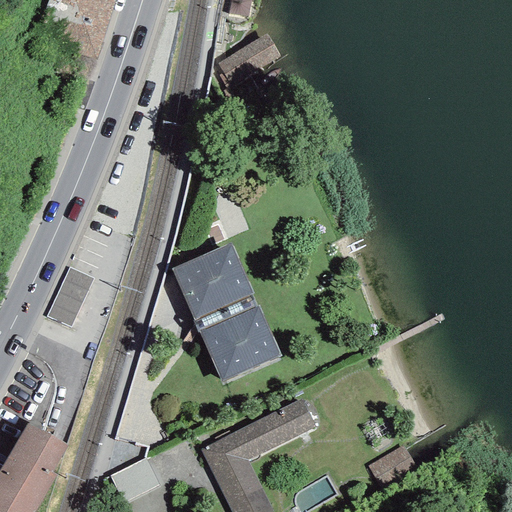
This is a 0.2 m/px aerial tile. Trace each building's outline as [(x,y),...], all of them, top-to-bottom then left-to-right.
[(48,0),(32,42),(96,62),(114,0),(48,0)] [(250,0),(230,0),(228,14),(246,18),(250,0)] [(280,57),(266,34),(216,64),(221,73),(216,76),(225,90),(280,57)] [(256,131),(242,105),(229,112),(242,138),(256,131)] [(230,243),(171,269),(221,382),(281,356),(230,243)] [(69,329),(93,280),(70,269),(46,318),(69,329)] [(315,426),(301,399),(199,449),(231,511),(272,511),(273,511),(247,460),(315,426)] [(0,511),(34,511),(56,476),(50,473),(66,446),(27,423),(1,466),(0,468),(0,511)] [(418,472),(403,446),(368,467),(383,492),(418,472)] [(148,457),(111,472),(122,501),(159,486),(148,457)]
